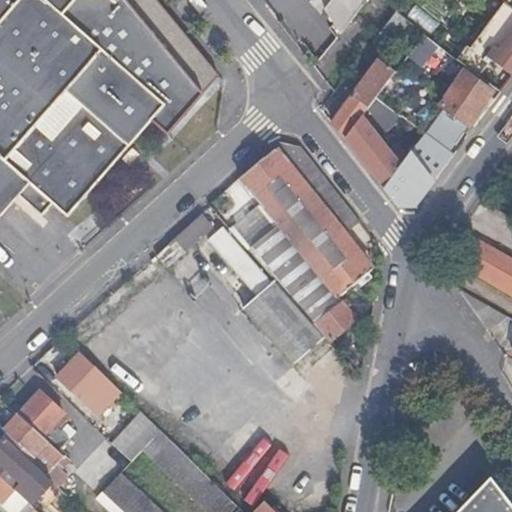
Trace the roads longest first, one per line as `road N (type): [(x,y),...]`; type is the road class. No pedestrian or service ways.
road 1 (residential): [(290,99),(0,359)]
road 2 (residential): [(364,511),(414,249)]
road 3 (residential): [(511,422),(425,289),(414,249)]
road 4 (residential): [(414,249),(290,99)]
road 5 (residential): [(414,249),(511,119)]
road 6 (residential): [(290,99),(216,0)]
